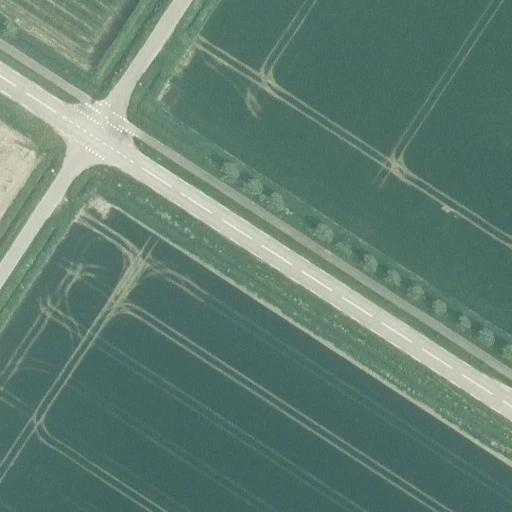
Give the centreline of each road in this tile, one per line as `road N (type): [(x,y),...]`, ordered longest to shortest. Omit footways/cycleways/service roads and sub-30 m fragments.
road 1 (tertiary): [(511,418),(90,139)]
road 2 (tertiary): [(90,139),(184,0)]
road 3 (unclassified): [(0,272),(90,139)]
